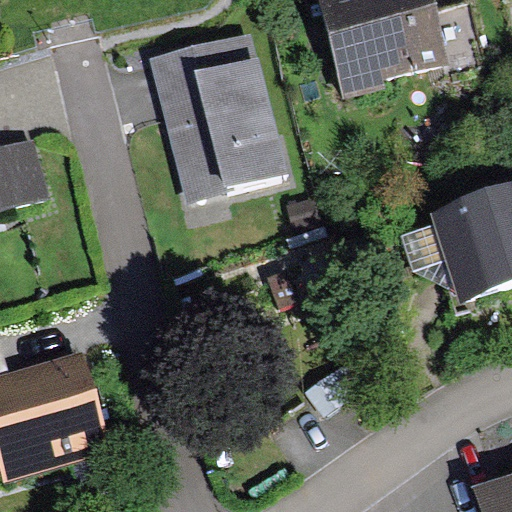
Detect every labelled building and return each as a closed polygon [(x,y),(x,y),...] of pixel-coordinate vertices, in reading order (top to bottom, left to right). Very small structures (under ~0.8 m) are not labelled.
[(317,0),(345,98),(386,87),(384,78),(445,60),(450,76),(486,67),(469,8),(437,17),(431,0),(317,0)] [(256,37),(154,63),(190,205),(292,179),(256,37)] [(0,210),(49,196),(31,138),(1,147),(0,143),(0,210)] [(511,293),(511,212),(439,235),(462,310),(511,293)] [(0,470),(3,481),(114,447),(85,352),(11,374),(0,339),(0,470)] [(511,511),(511,473),(472,486),(480,511),(511,511)]
